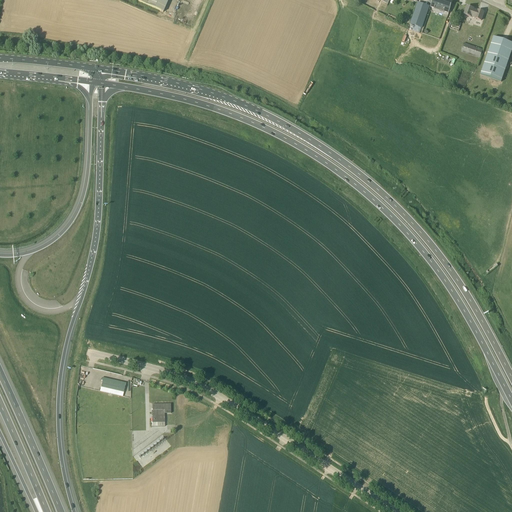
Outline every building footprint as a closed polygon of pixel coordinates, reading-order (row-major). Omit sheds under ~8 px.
[(133,0),(161,12),(165,0),(133,0)] [(444,0),(432,0),(430,9),(434,10),(435,7),(444,9),(443,13),(449,14),(453,3),(444,0)] [(426,21),(430,9),(417,5),(413,17),(426,21)] [(478,11),(473,10),(474,9),(467,7),(464,15),(471,17),(471,16),(476,18),(475,19),(481,21),(484,13),(478,11)] [(448,28),(458,32),(461,23),(451,20),(448,28)] [(511,43),(494,37),(481,75),(501,82),(511,53),(511,52),(511,43)] [(461,52),(480,59),(483,50),(464,43),(461,52)] [(102,381),(101,387),(124,392),(125,387),(102,381)] [(165,411),(165,414),(171,414),(171,404),(152,405),(152,411),(165,411)] [(152,411),(152,423),(165,423),(165,414),(165,411),(152,411)]
